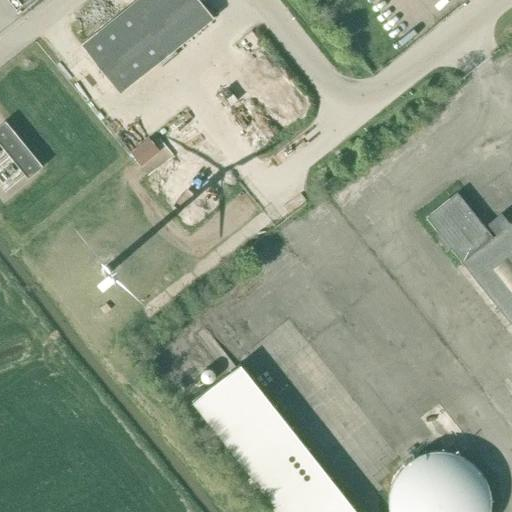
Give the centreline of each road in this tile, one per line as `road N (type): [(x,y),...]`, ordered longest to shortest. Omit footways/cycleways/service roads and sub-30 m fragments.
road 1 (unclassified): [(350,121),(503,0)]
road 2 (unclassified): [(350,121),(253,0)]
road 3 (unclassified): [(266,214),(274,182),(350,121)]
